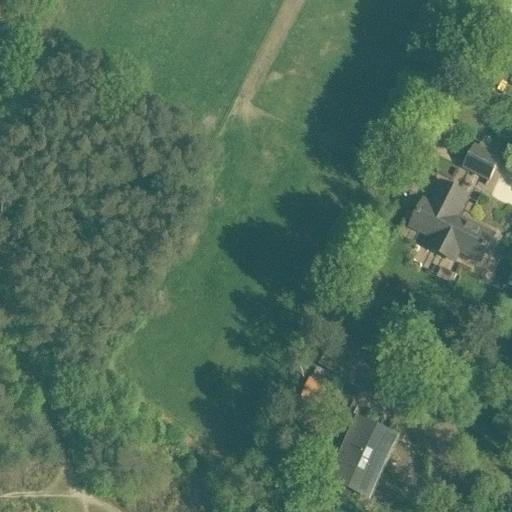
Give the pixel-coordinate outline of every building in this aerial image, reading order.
[(463,171),(490,185),(501,162),(475,148),(463,171)] [(455,267),(458,261),(460,257),(481,267),(496,237),(460,218),(462,213),(470,197),(441,183),(431,204),(423,200),(408,231),(430,241),(425,252),(455,267)] [(396,362),(344,329),(319,367),(372,401),(396,362)] [(323,405),(330,389),(312,381),(305,397),(323,405)] [(357,420),(339,461),(327,486),(368,505),(380,479),(398,439),(357,420)]
